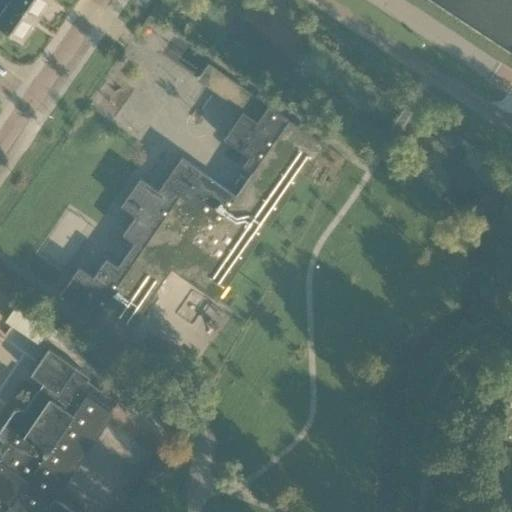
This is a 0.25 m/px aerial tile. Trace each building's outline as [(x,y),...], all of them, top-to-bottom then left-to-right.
[(0,25),(22,40),(37,19),(10,0),(9,0),(6,0),(9,2),(0,14),(0,25)] [(50,0),(9,0),(10,0),(37,19),(50,0)] [(288,118),(269,104),(209,63),(197,80),(242,110),(224,138),(249,155),(243,164),(252,170),(246,179),(240,175),(235,183),(241,187),(235,194),(181,157),(162,184),(158,190),(140,177),(122,204),(137,215),(124,234),(135,242),(118,266),(107,258),(93,277),(79,267),(60,294),(94,318),(123,338),(141,312),(146,315),(158,296),(154,293),(172,267),(217,298),(323,143),(288,118)] [(128,341),(121,351),(137,362),(144,352),(128,341)] [(72,511),(55,500),(115,413),(113,412),(120,402),(90,380),(93,376),(52,347),(33,374),(47,383),(27,411),(23,407),(17,408),(0,431),(0,436),(0,438),(5,442),(0,448),(0,498),(10,505),(6,511),(7,511),(72,511)] [(112,364),(91,350),(84,360),(105,374),(112,364)] [(136,511),(115,503),(111,511),(136,511)]
